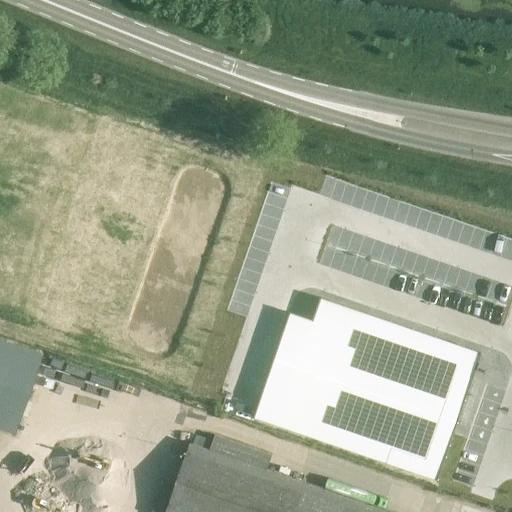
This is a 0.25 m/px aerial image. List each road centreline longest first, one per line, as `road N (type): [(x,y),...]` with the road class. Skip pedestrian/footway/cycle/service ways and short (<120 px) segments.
road 1 (secondary): [(323,103),(36,0)]
road 2 (secondary): [(323,103),(397,134),(511,157)]
road 3 (secondary): [(511,128),(323,103)]
